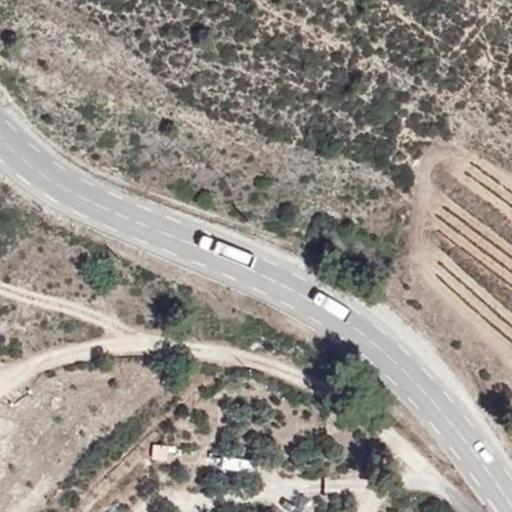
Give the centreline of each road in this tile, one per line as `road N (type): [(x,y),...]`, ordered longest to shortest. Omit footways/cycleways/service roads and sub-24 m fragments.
road 1 (primary): [(511,505),(467,433),(401,365),(312,302),(94,204),(0,132)]
road 2 (track): [(0,286),(168,342)]
